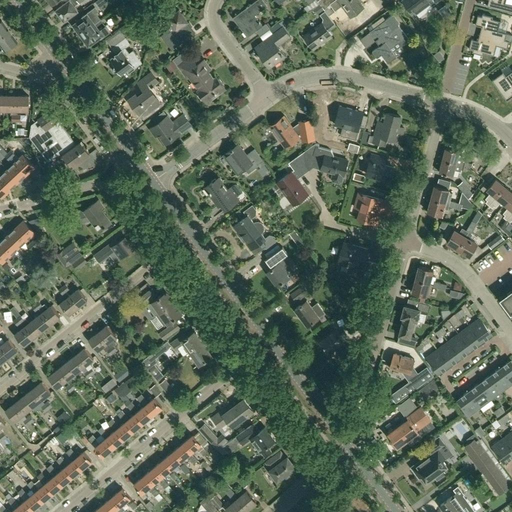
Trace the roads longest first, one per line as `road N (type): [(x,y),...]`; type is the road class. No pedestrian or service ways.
road 1 (tertiary): [(352,452),(152,184)]
road 2 (residential): [(65,511),(243,367)]
road 3 (residential): [(162,260),(0,390)]
road 4 (residential): [(267,98),(294,83),(338,78),(442,105)]
road 5 (residential): [(508,331),(445,378),(455,391),(511,349)]
road 6 (residential): [(403,244),(442,105)]
road 7 (residential): [(152,184),(267,98)]
road 8 (residential): [(508,331),(453,262),(403,244)]
road 9 (residential): [(243,367),(162,260)]
road 10 (residential): [(321,473),(243,367)]
road 11 (tertiary): [(135,161),(57,55)]
road 12 (residential): [(122,171),(41,72)]
road 13 (residential): [(403,244),(334,226),(312,181)]
road 14 (residential): [(372,361),(403,244)]
